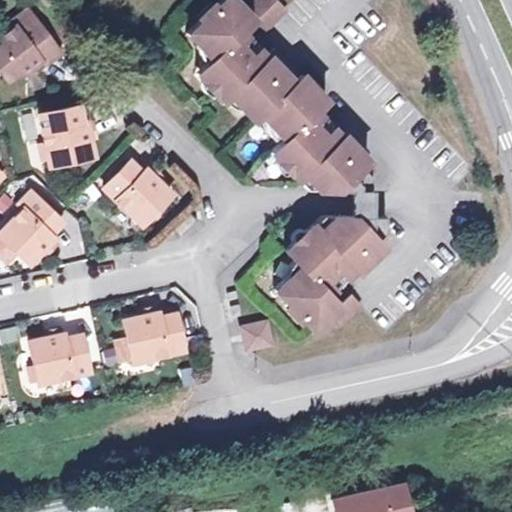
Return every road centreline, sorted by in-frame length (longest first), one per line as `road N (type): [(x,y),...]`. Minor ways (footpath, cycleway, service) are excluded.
road 1 (residential): [(452,365),(237,404),(200,257)]
road 2 (residential): [(200,257),(0,306)]
road 3 (residential): [(240,210),(284,199),(438,204)]
road 4 (residential): [(128,98),(240,210)]
road 5 (residential): [(474,8),(511,145)]
